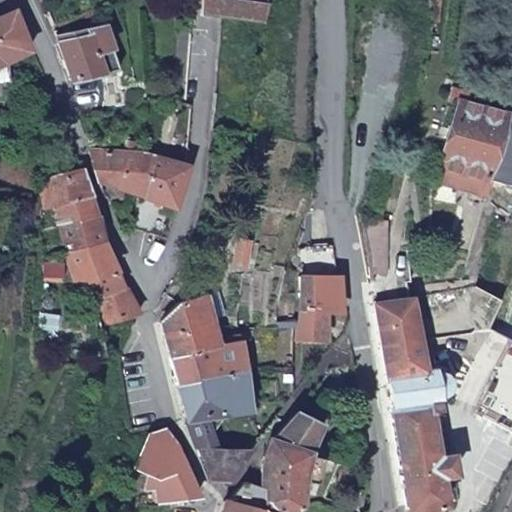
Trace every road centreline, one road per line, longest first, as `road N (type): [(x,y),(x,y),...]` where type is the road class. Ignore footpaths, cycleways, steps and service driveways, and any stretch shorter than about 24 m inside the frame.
road 1 (unclassified): [(155,319),(22,0)]
road 2 (unclassified): [(364,325),(341,187),(338,0)]
road 3 (unclassified): [(155,319),(201,188),(214,25)]
road 4 (unclassified): [(217,503),(241,485),(364,325)]
road 5 (track): [(483,511),(485,491),(465,426),(471,390),(511,313)]
road 6 (unclassified): [(217,503),(155,319)]
road 7 (unclassified): [(388,511),(364,325)]
